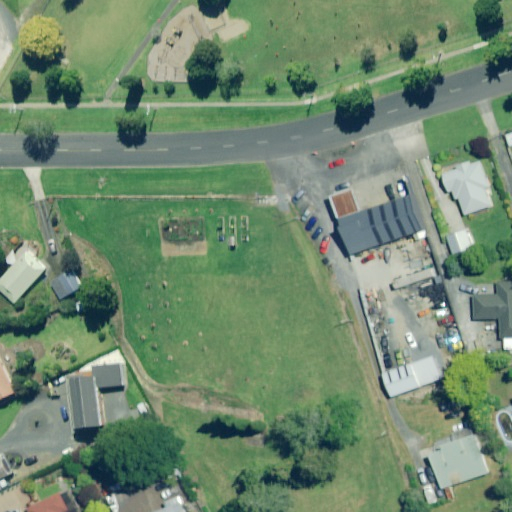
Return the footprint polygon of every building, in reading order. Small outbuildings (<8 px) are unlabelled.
[(448,191),(453,190),(456,200),(459,199),(465,214),(491,205),(485,188),(489,186),(479,158),(441,171),(448,191)] [(404,188),(336,210),(348,246),(416,224),(404,188)] [(473,247),(466,229),(446,236),(453,254),(473,247)] [(48,270),(27,251),(0,280),(0,289),(15,304),(48,270)] [(81,288),(72,271),(51,281),(61,299),(81,288)] [(434,282),(431,271),(415,276),(418,287),(434,282)] [(498,318),(499,338),(511,337),(511,281),(497,282),(498,294),(472,295),(473,319),(498,318)] [(407,351),(379,360),(387,386),(415,377),(407,351)] [(0,401),(18,393),(0,356),(0,401)] [(123,386),(121,365),(93,367),(94,376),(69,378),(73,429),(102,427),(98,388),(123,386)] [(469,432),(422,448),(433,480),(480,464),(469,432)] [(0,479),(12,474),(5,459),(0,461),(0,479)] [(67,510),(60,495),(58,491),(25,507),(27,511),(63,511),(67,510)] [(187,511),(184,503),(160,511),(187,511)]
